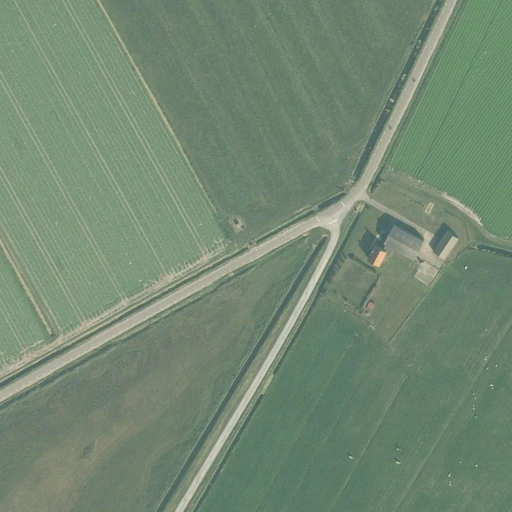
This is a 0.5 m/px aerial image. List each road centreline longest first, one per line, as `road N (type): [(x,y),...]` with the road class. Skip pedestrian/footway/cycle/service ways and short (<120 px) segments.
road 1 (unclassified): [(0,394),(356,195),(453,0)]
road 2 (track): [(333,211),(332,243),(178,511)]
